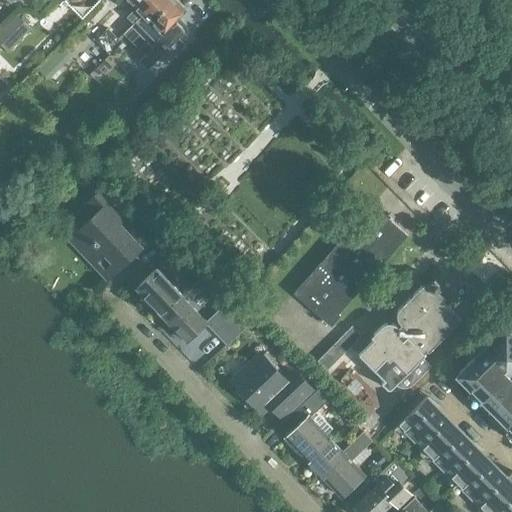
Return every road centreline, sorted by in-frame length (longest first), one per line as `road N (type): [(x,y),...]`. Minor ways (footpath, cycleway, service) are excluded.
road 1 (residential): [(511,243),(269,0)]
road 2 (residential): [(313,511),(127,314)]
road 3 (tertiary): [(385,0),(511,126)]
